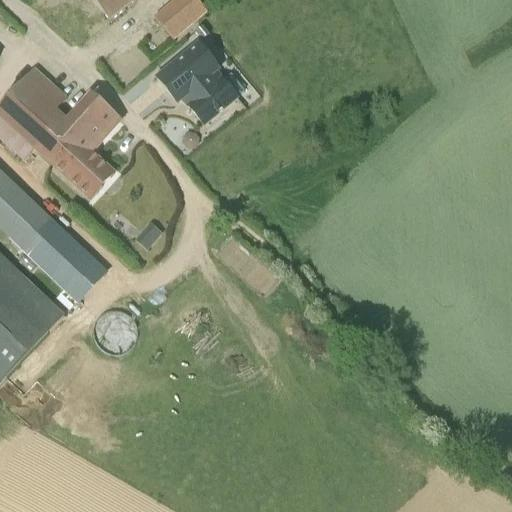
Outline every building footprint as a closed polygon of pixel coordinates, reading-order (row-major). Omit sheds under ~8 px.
[(93,0),(104,13),(102,14),(110,23),(134,3),(138,0),(93,0)] [(173,42),(201,18),(207,13),(195,0),(178,0),(155,20),(173,42)] [(209,36),(203,28),(196,33),(202,41),(209,36)] [(159,80),(179,104),(186,99),(193,106),(191,107),(207,126),(240,98),(224,79),(223,80),(217,72),(220,70),(199,46),(159,80)] [(54,113),(66,100),(35,71),(0,110),(0,140),(23,163),(36,151),(91,201),(114,176),(91,155),(95,150),(67,125),(54,113)] [(67,125),(95,150),(120,123),(107,111),(92,97),(67,125)] [(187,150),(194,151),(199,146),(199,140),(195,135),(189,134),(184,139),(183,145),(187,150)] [(51,223),(50,225),(26,251),(24,252),(60,287),(88,258),(51,223)] [(150,253),(166,238),(154,226),(138,241),(150,253)] [(0,386),(64,318),(0,257),(0,386)]
